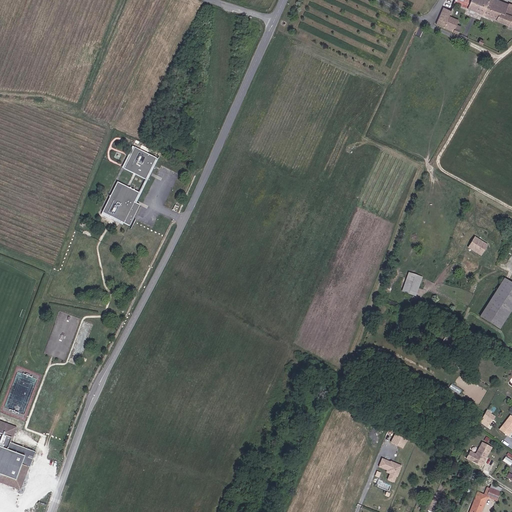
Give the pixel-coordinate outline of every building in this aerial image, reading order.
[(488,2),(489,0),(488,0),(455,0),(454,3),(508,25),(511,18),(511,7),(508,6),(508,4),(497,0),(492,0),(491,3),(488,2)] [(455,28),(457,25),(447,21),(449,16),(451,11),(443,8),(436,24),(458,34),(459,30),(455,28)] [(447,21),(457,25),(459,21),(449,16),(447,21)] [(155,156),(130,144),(129,148),(131,149),(122,167),(144,177),(155,156)] [(131,149),(129,148),(120,166),(122,167),(131,149)] [(157,156),(155,156),(144,177),(138,190),(133,200),(135,201),(157,156)] [(138,190),(116,180),(101,211),(123,221),(129,224),(139,203),(135,201),(133,200),(138,190)] [(123,221),(101,211),(100,213),(122,223),(123,221)] [(150,215),(146,223),(154,227),(158,219),(150,215)] [(472,236),(467,248),(483,255),(488,243),(472,236)] [(386,286),(390,287),(396,270),(392,268),(386,286)] [(422,277),(409,273),(403,291),(416,295),(422,277)] [(511,283),(504,279),(480,317),(499,329),(511,308),(511,283)] [(382,302),(391,307),(395,309),(397,305),(384,298),(382,302)] [(395,309),(391,307),(389,313),(395,317),(398,310),(395,309)] [(486,411),(482,418),(490,423),(494,416),(486,411)] [(500,429),(508,436),(511,430),(511,417),(510,416),(500,429)] [(487,426),(490,423),(482,418),(480,421),(487,426)] [(3,435),(13,438),(17,428),(0,421),(0,422),(7,426),(3,435)] [(5,476),(16,480),(17,476),(25,479),(29,467),(30,468),(36,452),(11,443),(13,438),(3,435),(7,426),(0,422),(0,477),(4,479),(5,476)] [(389,442),(402,448),(405,441),(393,435),(389,442)] [(466,458),(481,467),(491,448),(482,442),(475,454),(470,451),(466,458)] [(511,462),(511,461),(505,456),(502,460),(510,465),(511,462)] [(394,482),(401,464),(380,457),(376,467),(389,471),(386,479),(394,482)] [(0,482),(20,490),(25,479),(17,476),(16,480),(5,476),(4,479),(0,477),(0,482)] [(389,490),(392,484),(380,479),(377,485),(389,490)] [(480,511),(486,499),(487,499),(488,498),(496,501),(501,489),(492,484),(490,488),(488,487),(484,495),(477,493),(469,511),(480,511)]
